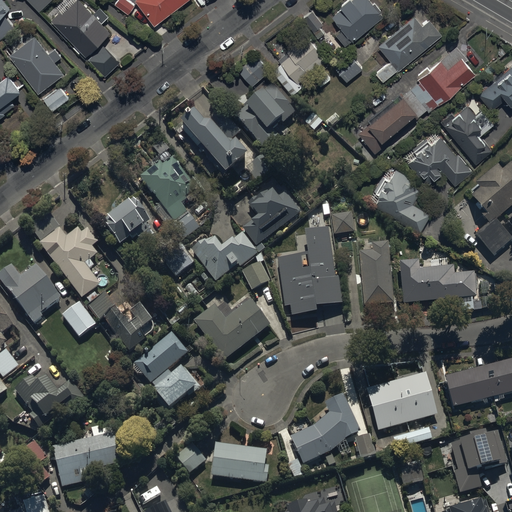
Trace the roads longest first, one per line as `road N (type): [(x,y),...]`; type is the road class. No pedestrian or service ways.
road 1 (residential): [(263,0),(0,198)]
road 2 (residential): [(259,400),(295,358),(324,349),(511,325)]
